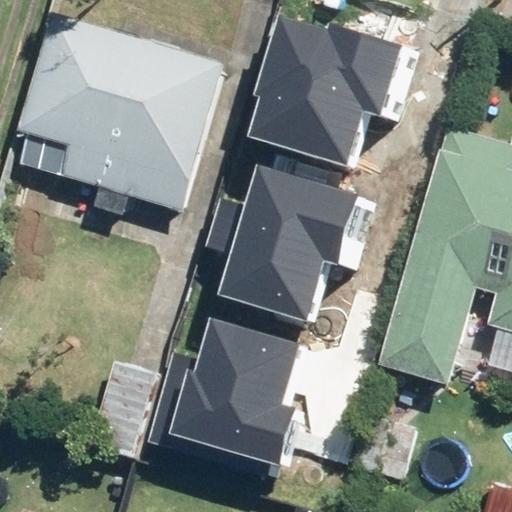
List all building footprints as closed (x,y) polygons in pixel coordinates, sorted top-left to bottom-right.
[(62,14),(25,134),(77,150),(68,179),(189,215),(234,65),(62,14)] [(262,96),(249,139),(350,170),(367,114),(385,120),(408,44),(328,19),(325,30),(277,15),(253,94),(262,96)] [(511,170),(449,152),(384,368),(456,390),(485,291),(506,297),(497,327),(511,331),(511,170)] [(232,251),(218,295),(308,322),(325,266),(344,271),(365,200),(258,167),(246,205),(225,199),(211,245),(232,251)] [(177,355),(148,445),(275,485),(298,411),(282,406),(301,346),(215,318),(201,363),(177,355)] [(119,363),(93,448),(141,462),(166,377),(119,363)] [(407,485),(421,434),(379,423),(366,474),(407,485)] [(511,511),(511,487),(497,483),(488,511),(511,511)]
